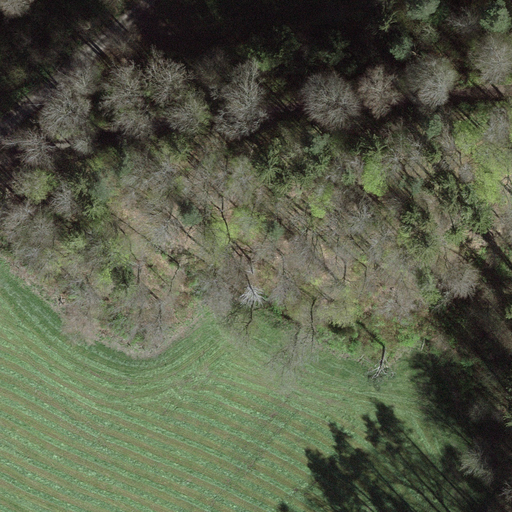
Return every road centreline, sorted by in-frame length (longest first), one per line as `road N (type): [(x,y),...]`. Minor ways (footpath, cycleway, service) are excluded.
road 1 (track): [(511,86),(118,126),(0,155)]
road 2 (track): [(155,0),(0,125)]
